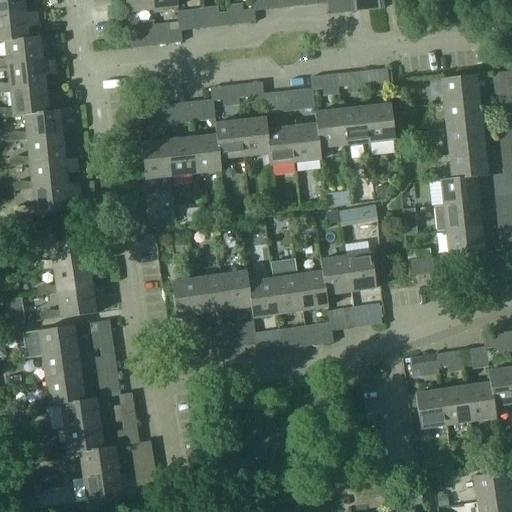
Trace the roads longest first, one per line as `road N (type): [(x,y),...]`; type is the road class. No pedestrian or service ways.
road 1 (residential): [(155,375),(228,365),(265,371),(351,355),(392,337)]
road 2 (residential): [(392,42),(341,22),(210,36),(163,63)]
road 3 (residential): [(163,63),(211,76),(345,62),(392,42)]
road 4 (residential): [(155,375),(137,378),(119,243)]
road 5 (residential): [(392,337),(407,466)]
road 6 (residential): [(392,337),(511,298)]
road 7 (residential): [(392,42),(511,29)]
